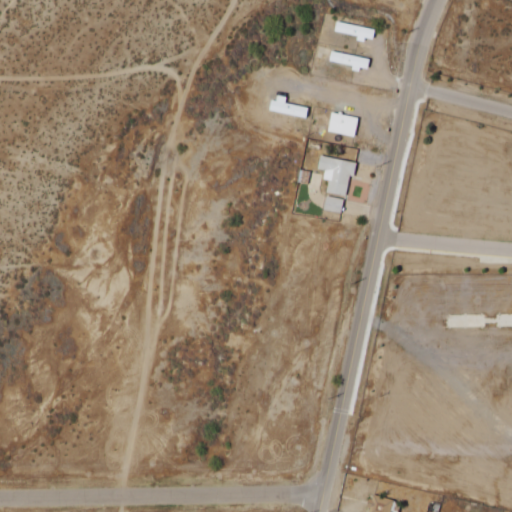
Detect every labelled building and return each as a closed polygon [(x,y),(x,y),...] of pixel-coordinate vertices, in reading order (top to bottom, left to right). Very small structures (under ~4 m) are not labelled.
[(371,40),(373,29),(335,21),(333,31),(356,35),(356,37),(371,40)] [(358,66),(366,68),(368,58),(329,51),(327,61),(358,67),(358,66)] [(283,102),(285,97),(272,94),(269,110),(304,117),(306,107),(283,102)] [(326,131),(353,136),(356,117),(330,111),(326,131)] [(324,192),(345,196),(348,175),(353,176),(355,162),(318,155),(316,169),(323,170),(321,179),(326,180),(324,192)] [(342,199),(325,196),(322,209),(340,213),(342,199)] [(388,511),(392,499),(370,493),(364,511),(388,511)]
